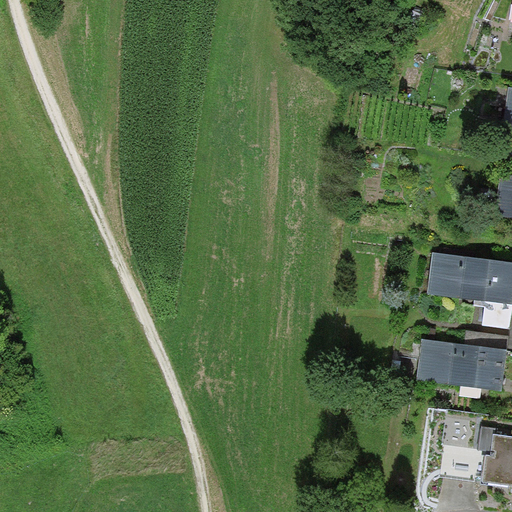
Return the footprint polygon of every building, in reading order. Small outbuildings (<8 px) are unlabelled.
[(503,125),(511,125),(511,86),(506,86),(503,125)] [(493,211),(511,212),(511,173),(495,173),(493,211)] [(480,294),(505,295),(508,257),(429,251),(426,290),(480,294)] [(505,295),(480,294),(478,324),(503,326),(505,295)] [(416,378),(496,384),(498,345),(419,339),(416,378)] [(494,429),(482,427),(477,451),(491,453),(487,479),(511,483),(511,436),(493,433),(494,429)]
